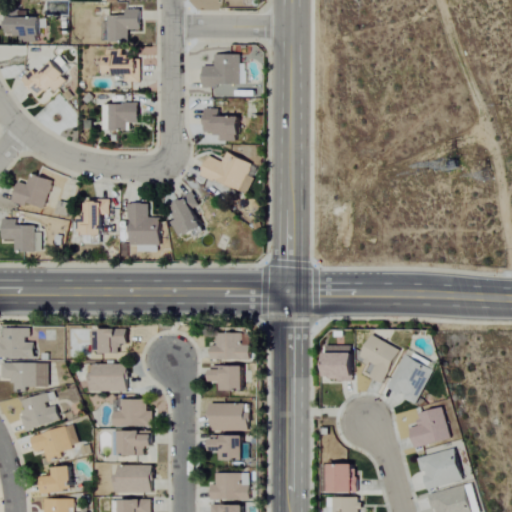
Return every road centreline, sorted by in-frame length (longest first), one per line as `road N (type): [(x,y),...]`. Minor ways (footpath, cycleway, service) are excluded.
road 1 (tertiary): [(0,289),(511,298)]
road 2 (tertiary): [(291,511),(290,0)]
road 3 (residential): [(12,511),(0,446),(8,145),(20,129)]
road 4 (residential): [(170,164),(98,165),(53,152),(0,103)]
road 5 (residential): [(170,164),(170,0)]
road 6 (residential): [(181,511),(174,362)]
road 7 (residential): [(170,25),(291,26)]
